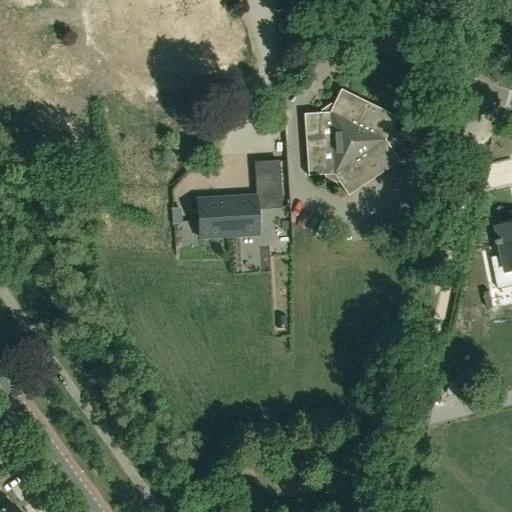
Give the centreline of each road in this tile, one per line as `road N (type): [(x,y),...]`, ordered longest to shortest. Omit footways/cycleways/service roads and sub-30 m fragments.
road 1 (track): [(402,511),(485,99)]
road 2 (residential): [(310,0),(485,99),(511,106)]
road 3 (unclassified): [(94,511),(0,382)]
